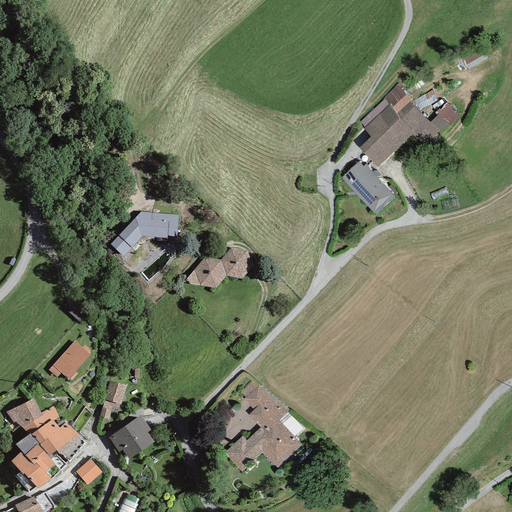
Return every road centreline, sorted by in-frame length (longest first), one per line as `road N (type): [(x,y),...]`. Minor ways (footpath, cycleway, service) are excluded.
road 1 (track): [(405,0),(397,44),(342,136),(328,176)]
road 2 (residential): [(97,444),(137,413),(172,415),(213,511)]
road 3 (unclassified): [(0,292),(18,269),(30,227),(27,188),(0,142)]
road 4 (track): [(149,120),(187,68),(259,0)]
